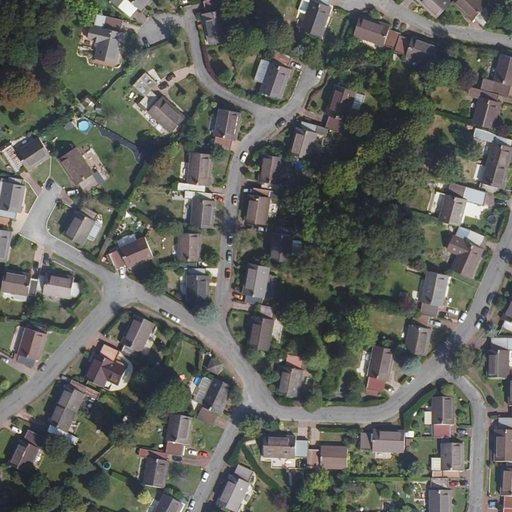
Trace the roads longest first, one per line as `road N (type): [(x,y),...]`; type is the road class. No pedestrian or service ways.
road 1 (residential): [(270,121),(236,166),(221,324),(212,335)]
road 2 (residential): [(259,404),(286,413),(377,413),(407,397),(441,360)]
road 3 (residential): [(149,27),(185,15),(209,86),(270,121)]
road 4 (residential): [(0,415),(125,288)]
road 5 (residential): [(441,360),(474,394),(473,511)]
road 6 (residential): [(51,190),(29,233),(125,288)]
road 7 (residential): [(364,0),(441,30),(511,42)]
road 8 (residential): [(441,360),(466,329),(511,236)]
road 9 (residential): [(259,404),(233,433),(194,511)]
